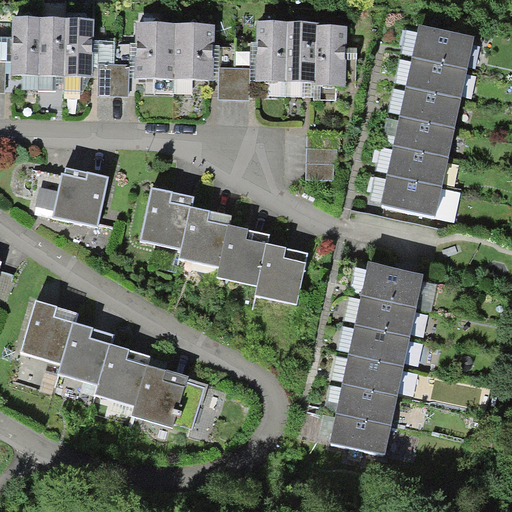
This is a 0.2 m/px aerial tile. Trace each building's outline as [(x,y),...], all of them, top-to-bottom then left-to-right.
[(93,19),(13,19),(13,38),(0,37),(0,61),(4,61),(12,61),(12,75),(22,75),(22,90),(81,90),(81,78),(93,78),(93,64),(99,64),(114,65),(115,44),(115,42),(93,42),(93,19)] [(339,87),(356,87),(357,49),(348,49),(348,25),(258,23),(257,43),(237,43),(237,48),(236,66),(251,67),(251,81),(264,81),(264,100),(339,101),(339,87)] [(213,25),(137,24),(137,44),(115,44),(114,65),(130,65),(137,65),(136,78),(155,78),(155,93),(194,93),(194,81),(216,81),(217,66),(236,66),(237,48),(213,47),(213,25)] [(380,207),(436,219),(474,39),(419,27),(413,54),(407,83),(401,112),(394,142),(388,171),(382,200),(380,207)] [(114,65),(99,64),(98,97),(130,98),(130,65),(114,65)] [(236,66),(217,66),(216,81),(216,99),(250,100),(251,81),(251,67),(236,66)] [(304,183),(333,184),(334,136),(305,135),(304,183)] [(54,218),(97,227),(107,181),(85,176),(65,171),(60,192),(41,188),(37,206),(56,210),(54,218)] [(458,220),(463,191),(448,189),(443,217),(458,220)] [(298,307),(309,256),(289,251),(268,247),(271,236),(251,232),(228,227),(230,218),(213,214),(193,209),(195,199),(175,195),(152,190),(141,241),(181,250),(179,258),(220,267),(217,279),(258,288),(256,297),(298,307)] [(332,445),(385,456),(425,276),(371,264),(367,287),(360,316),(354,345),(347,375),(341,404),(335,434),(332,445)] [(174,426),(194,432),(208,383),(170,372),(153,367),(156,356),(133,349),(115,344),(117,335),(96,329),(77,323),(79,315),(59,309),(36,302),(20,355),(60,367),(58,375),(100,387),(97,396),(134,407),(131,417),(173,429),(174,426)]
